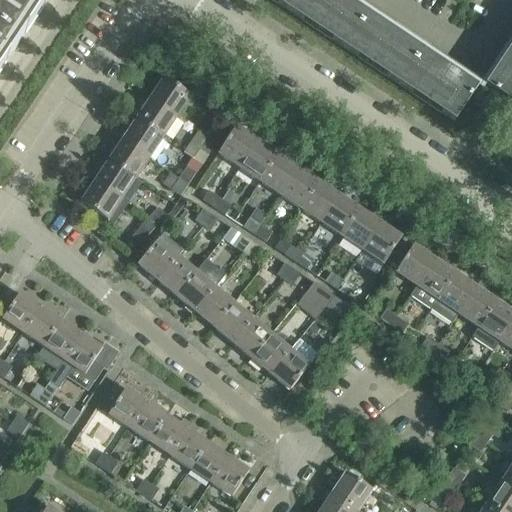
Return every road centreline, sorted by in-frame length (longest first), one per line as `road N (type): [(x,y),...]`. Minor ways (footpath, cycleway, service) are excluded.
road 1 (residential): [(265,511),(299,460),(4,207)]
road 2 (residential): [(511,221),(193,0)]
road 3 (residential): [(4,207),(144,0)]
